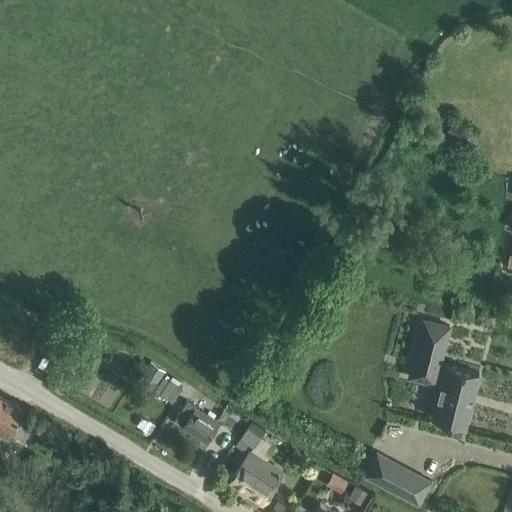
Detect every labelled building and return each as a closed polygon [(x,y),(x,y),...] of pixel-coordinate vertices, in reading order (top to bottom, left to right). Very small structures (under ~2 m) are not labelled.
[(445,129),(473,146),(481,133),(453,115),(445,129)] [(413,357),(409,373),(422,376),(440,381),(431,417),(465,426),(479,371),(445,363),(445,364),(439,362),(449,324),(423,318),(413,357)] [(79,334),(77,339),(69,357),(82,363),(92,340),(79,334)] [(151,361),(149,364),(137,380),(150,389),(164,370),(151,361)] [(168,378),(159,394),(171,402),(181,386),(168,378)] [(0,429),(7,433),(12,424),(22,407),(0,394),(0,429)] [(185,402),(180,409),(174,419),(205,439),(216,422),(185,402)] [(265,428),(251,419),(239,436),(257,449),(265,438),(260,435),(265,428)] [(376,450),(364,473),(401,493),(413,469),(376,450)] [(249,452),(241,463),(230,480),(261,501),(272,484),(282,470),(268,461),(266,464),(249,452)] [(326,468),(319,481),(340,492),(346,479),(326,468)] [(310,511),(312,511),(299,502),(291,511),(310,511)] [(314,511),(335,511),(320,503),(314,511)]
